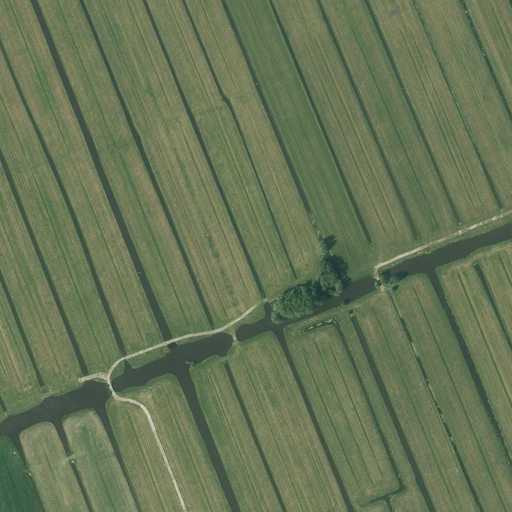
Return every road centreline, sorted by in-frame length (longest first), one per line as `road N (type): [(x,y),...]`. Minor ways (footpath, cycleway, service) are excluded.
road 1 (track): [(293,341),(302,324),(381,294),(375,267),(511,211)]
road 2 (track): [(108,376),(118,360),(220,329),(296,287)]
road 3 (track): [(185,511),(143,408),(117,398),(108,376),(79,380)]
